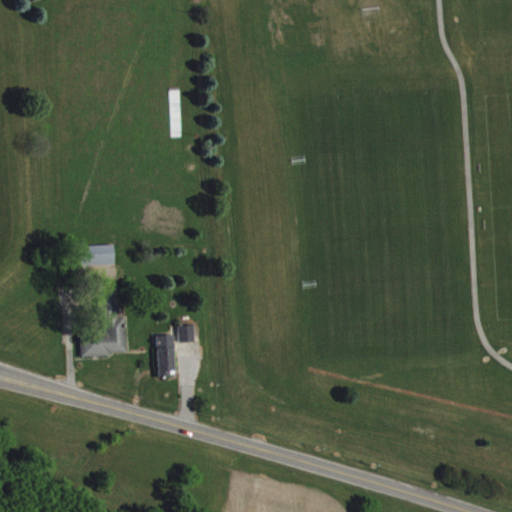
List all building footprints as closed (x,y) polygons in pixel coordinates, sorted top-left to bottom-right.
[(111,261),(109,241),(74,244),(76,263),(111,261)] [(115,272),(114,252),(81,253),(81,273),(115,272)] [(76,332),(77,356),(107,354),(107,352),(123,351),(121,316),(115,316),(114,283),(93,284),(93,293),(94,320),(102,319),(103,330),(76,332)] [(175,324),(191,323),(192,340),(184,341),(176,341),(175,324)] [(179,333),(179,350),(195,349),(194,332),(179,333)] [(170,333),(155,334),(155,342),(153,342),(155,376),(166,375),(166,369),(172,369),(170,333)]
